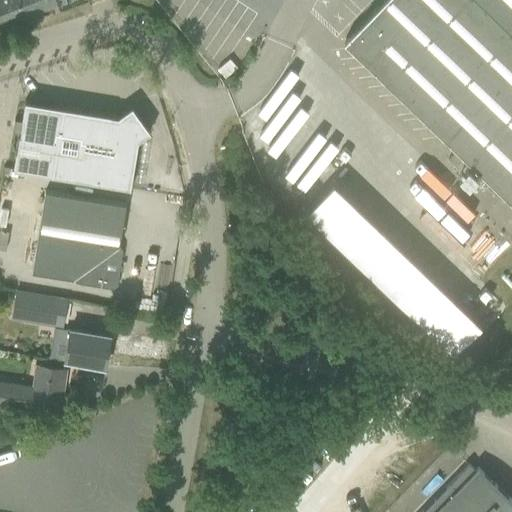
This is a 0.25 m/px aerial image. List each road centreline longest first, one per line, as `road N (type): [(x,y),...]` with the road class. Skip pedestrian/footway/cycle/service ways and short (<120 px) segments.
road 1 (unclassified): [(505,418),(375,373),(201,336)]
road 2 (unclassified): [(0,58),(82,31),(132,30),(153,42),(193,123)]
road 3 (unknown): [(300,0),(347,99),(453,173)]
road 4 (unclassified): [(201,336),(211,213),(193,123)]
road 5 (unclassified): [(169,511),(201,336)]
road 6 (unknown): [(193,123),(253,79),(300,0)]
